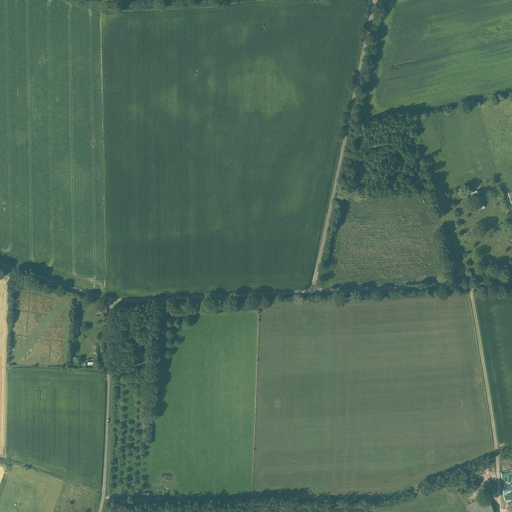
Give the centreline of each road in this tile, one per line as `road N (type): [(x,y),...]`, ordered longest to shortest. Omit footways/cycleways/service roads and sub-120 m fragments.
road 1 (residential): [(375,0),(313,291)]
road 2 (track): [(469,284),(499,511)]
road 3 (residential): [(99,511),(112,299)]
road 4 (unclassified): [(112,299),(313,291)]
road 5 (unclassified): [(313,291),(511,283)]
